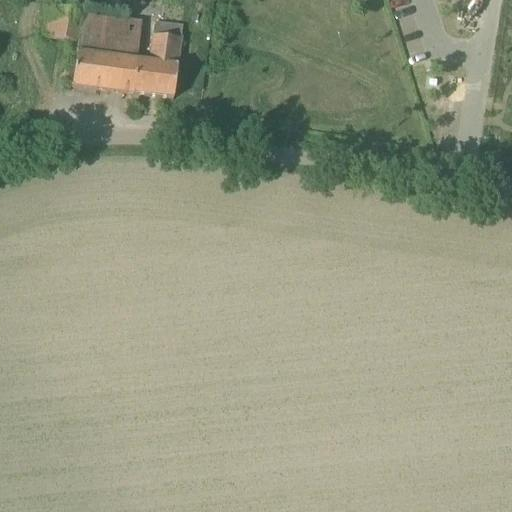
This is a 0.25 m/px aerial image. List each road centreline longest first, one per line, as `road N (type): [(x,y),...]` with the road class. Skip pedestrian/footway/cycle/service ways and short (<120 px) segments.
road 1 (unclassified): [(0,157),(105,136),(466,177)]
road 2 (residential): [(466,177),(490,0)]
